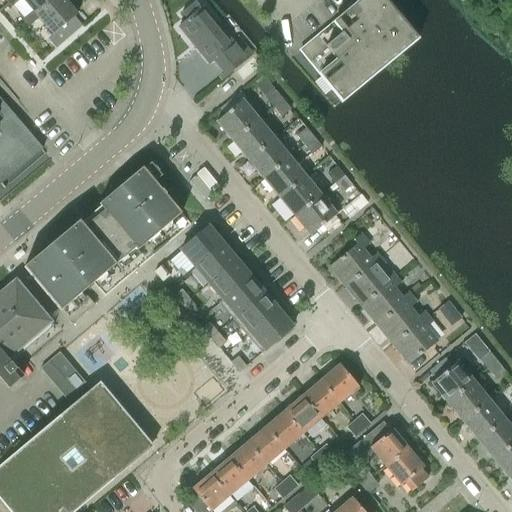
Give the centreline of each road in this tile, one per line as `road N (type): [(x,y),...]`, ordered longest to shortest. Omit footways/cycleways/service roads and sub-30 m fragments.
road 1 (residential): [(340,316),(192,131),(145,102)]
road 2 (residential): [(169,511),(147,482),(340,316)]
road 3 (residential): [(499,511),(340,316)]
road 4 (residential): [(0,56),(47,110),(103,152)]
road 5 (tertiary): [(0,238),(103,152)]
